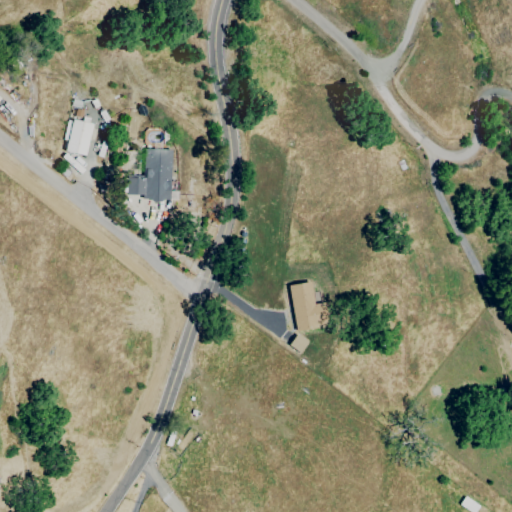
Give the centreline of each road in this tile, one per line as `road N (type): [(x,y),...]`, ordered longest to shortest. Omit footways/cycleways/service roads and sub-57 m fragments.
road 1 (tertiary): [(211,0),(204,75),(220,167),(219,216),(163,409)]
road 2 (residential): [(191,305),(0,142)]
